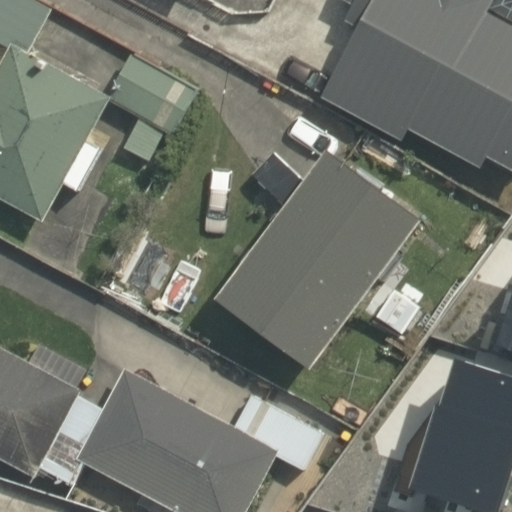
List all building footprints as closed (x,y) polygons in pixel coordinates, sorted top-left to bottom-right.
[(49,8),(33,0),(0,0),(0,36),(27,51),(49,8)] [(303,0),(268,62),(375,122),(425,35),(362,0),(303,0)] [(0,200),(48,226),(113,104),(13,50),(0,74),(0,200)] [(199,93),(131,55),(109,96),(143,115),(124,150),(150,164),(166,135),(173,139),(199,93)] [(219,301),(316,374),(427,226),(330,153),(219,301)] [(511,309),(499,351),(511,355),(511,309)] [(0,459),(35,479),(40,471),(69,486),(83,460),(177,511),(244,511),(276,456),(306,472),(326,436),(254,396),(235,431),(126,371),(106,407),(0,348),(0,459)] [(511,381),(457,365),(413,493),(476,511),(496,511),(511,461),(511,381)]
